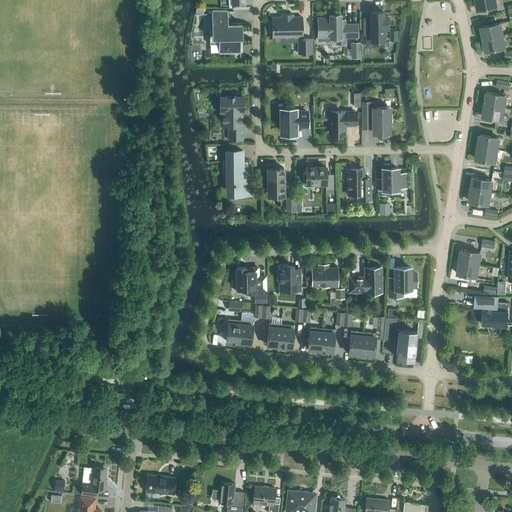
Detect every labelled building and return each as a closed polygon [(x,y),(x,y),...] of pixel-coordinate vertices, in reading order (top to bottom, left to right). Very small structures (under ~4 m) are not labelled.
[(496,6),(495,0),(476,0),(478,10),(496,6)] [(242,28),(243,28),(242,23),(228,24),(228,11),(234,11),(234,10),(212,10),(211,10),(212,21),(209,21),(209,44),(210,44),(210,43),(219,43),(219,52),(216,52),(216,53),(240,52),(240,57),(241,57),(240,40),(240,32),(242,32),(242,28)] [(388,28),(388,15),(384,15),(384,11),(371,11),(371,21),(364,21),(364,34),(371,34),(371,40),(384,40),(384,28),(388,28)] [(357,37),(357,24),(345,24),(344,20),(340,20),(340,14),(330,14),(330,18),(318,18),(318,32),(330,32),(330,37),(336,37),(336,43),(345,43),(345,37),(357,37)] [(272,37),(298,37),(298,53),(312,53),(312,38),(302,39),(302,17),(272,17),(272,23),(270,23),(270,31),(272,31),(272,37)] [(502,35),(500,23),(481,26),(484,39),(502,35)] [(504,48),(502,35),(484,39),(486,51),(504,48)] [(509,82),(497,80),(496,87),(508,89),(509,82)] [(505,95),(487,92),(485,104),(503,107),(505,95)] [(238,125),(238,111),(244,111),(244,96),(220,96),(220,111),(222,111),(222,125),(228,125),(228,140),(242,140),(242,125),(238,125)] [(389,132),(389,107),(375,107),(375,102),(362,102),(363,128),(371,128),(370,117),(373,117),(373,132),(389,132)] [(501,120),(503,107),(485,104),(483,117),(501,120)] [(329,111),(330,133),(345,132),(345,124),(356,124),(356,111),(344,111),(344,110),(329,111)] [(281,111),(281,131),(296,131),(296,125),(300,125),(300,126),(308,125),(308,111),(296,112),(296,111),(281,111)] [(498,137),(480,134),(478,147),(496,150),(498,137)] [(494,162),(496,150),(478,147),(476,159),(494,162)] [(247,171),(247,172),(242,172),(242,150),(239,150),(227,150),(227,162),(224,162),(224,161),(223,161),(223,164),(223,166),(223,169),(224,171),(224,173),(224,175),(225,177),(226,179),(227,180),(228,182),(233,182),(233,186),(234,186),(234,194),(242,194),(250,194),(250,191),(251,191),(251,192),(252,192),(247,171)] [(284,167),(267,168),(268,192),(284,191),(284,167)] [(326,183),(326,190),(333,189),(333,177),(326,178),(326,167),(306,167),(306,173),(303,173),(303,183),(326,183)] [(398,173),(398,168),(383,168),(383,189),(378,189),(378,194),(390,194),(390,189),(398,189),(398,185),(406,185),(406,173),(398,173)] [(371,199),(371,182),(370,182),(365,182),(365,180),(364,179),(364,171),(347,171),(348,194),(358,194),(358,199),(371,199)] [(511,181),(511,173),(504,172),(503,180),(511,181)] [(492,179),(473,176),(471,189),(490,192),(492,179)] [(488,204),(490,192),(471,189),(469,201),(488,204)] [(286,211),(296,210),(296,198),(296,196),(286,196),(286,211)] [(328,203),(328,213),(337,213),(337,203),(328,203)] [(392,207),(390,207),(389,203),(380,203),(380,207),(380,214),(392,214),(392,207)] [(498,210),(486,208),(485,215),(497,217),(498,210)] [(494,248),(495,241),(482,239),(481,246),(494,248)] [(480,252),(462,249),(460,261),(478,264),(480,252)] [(476,277),(478,264),(460,261),(458,274),(476,277)] [(313,269),(313,285),(337,285),(337,268),(328,268),(328,264),(319,264),(319,268),(313,269)] [(278,272),(278,280),(280,280),(280,287),(300,287),(300,268),(292,268),(292,265),(279,265),(280,272),(278,272)] [(258,276),(258,267),(236,267),(237,291),(255,291),(255,290),(265,289),(265,276),(258,276)] [(380,267),(366,267),(366,277),(350,277),(350,290),(363,290),(363,287),(381,287),(380,267)] [(410,267),(395,267),(395,278),(389,278),(389,296),(402,296),(402,288),(410,288),(410,283),(416,283),(416,273),(410,273),(410,267)] [(496,294),(497,287),(484,285),(483,292),(496,294)] [(345,298),(344,288),(335,288),(336,298),(345,298)] [(267,302),(267,293),(255,293),(255,302),(267,302)] [(507,326),(509,302),(496,301),(496,296),(498,296),(475,294),(474,306),(487,307),(487,309),(483,309),(482,324),(507,326)] [(241,311),(241,302),(229,301),(228,310),(241,311)] [(261,317),(262,304),(255,304),(254,316),(261,317)] [(269,318),(270,305),(262,304),(261,317),(269,318)] [(302,321),(303,309),(296,308),(295,320),(302,321)] [(310,322),(311,309),(303,309),(302,321),(310,322)] [(343,325),(344,312),(337,312),(336,324),(343,325)] [(351,326),(352,313),(344,312),(343,325),(351,326)] [(384,328),(385,316),(377,315),(376,328),(384,328)] [(413,358),(415,331),(396,329),(397,318),(386,317),(384,339),(398,340),(397,357),(413,358)] [(238,342),(240,320),(228,319),(226,341),(238,342)] [(251,343),(253,324),(253,321),(240,320),(238,342),(251,343)] [(280,346),(282,324),(269,322),(268,326),(267,345),(280,346)] [(292,347),(293,328),(294,325),(282,324),(280,346),(292,347)] [(321,350),(323,328),(310,326),(309,330),(308,348),(321,350)] [(333,351),(334,332),(335,329),(323,328),(321,350),(333,351)] [(362,354),(364,332),(351,330),(350,334),(348,352),(362,354)] [(373,355),(375,336),(375,333),(364,332),(362,354),(373,355)] [(106,469),(93,468),(84,467),(83,482),(82,482),(81,494),(97,496),(97,489),(105,489),(106,482),(105,482),(106,469)] [(173,494),(175,477),(147,474),(146,491),(173,494)] [(63,490),(64,480),(55,479),(54,489),(63,490)] [(241,511),(244,491),(234,490),(235,483),(221,482),(220,489),(212,488),(211,493),(212,493),(211,498),(219,498),(218,502),(227,503),(226,511),(241,511)] [(278,511),(280,498),(274,498),(275,487),(255,485),(253,503),(269,504),(268,511),(278,511)] [(310,511),(313,511),(315,496),(307,495),(308,491),(296,490),(296,491),(288,490),(286,511),(288,511),(310,511)] [(354,511),(355,508),(344,507),(345,498),(341,498),(338,494),(334,497),(330,497),(328,511),(354,511)] [(100,511),(100,510),(94,509),(95,498),(80,497),(79,508),(78,508),(77,511),(100,511)] [(394,511),(395,510),(388,509),(389,499),(366,497),(364,511),(394,511)] [(432,511),(433,511),(426,510),(427,504),(413,503),(413,502),(404,501),(402,511),(432,511)]
